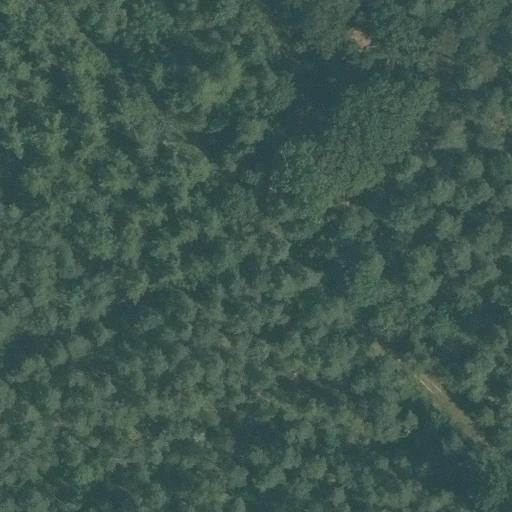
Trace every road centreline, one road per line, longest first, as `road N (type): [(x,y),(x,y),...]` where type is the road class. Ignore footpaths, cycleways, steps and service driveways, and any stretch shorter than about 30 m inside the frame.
road 1 (track): [(257,213),(277,177),(374,108),(390,62),(392,0)]
road 2 (track): [(266,196),(290,106),(274,48),(235,0)]
